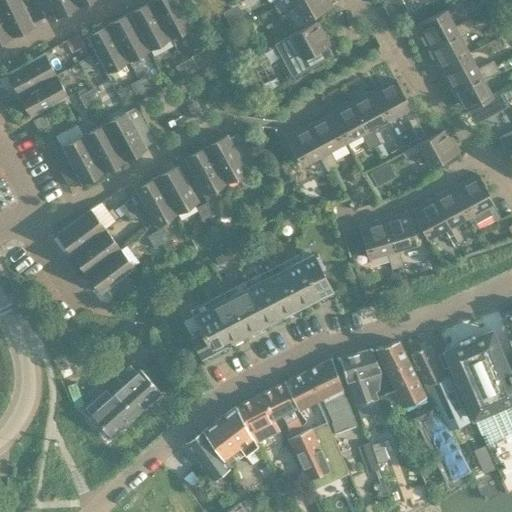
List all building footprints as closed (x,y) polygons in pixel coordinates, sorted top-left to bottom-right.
[(21,0),(0,0),(0,14),(11,37),(34,26),(21,0)] [(77,7),(73,0),(45,0),(47,3),(39,7),(45,18),(52,14),(54,18),(77,7)] [(151,0),(150,1),(169,38),(192,26),(177,0),(151,0)] [(277,13),(286,8),(281,0),(275,0),(272,2),(277,13)] [(281,0),(286,8),(294,4),(291,0),(281,0)] [(303,21),(323,10),(330,6),(327,0),(291,0),(294,4),(303,21)] [(150,1),(128,13),(149,49),(169,38),(150,1)] [(236,5),(223,12),(232,30),(246,22),(236,5)] [(417,25),(429,47),(456,32),(454,27),(445,10),(417,25)] [(107,24),(127,61),(149,49),(128,13),(107,24)] [(0,14),(0,42),(11,37),(0,14)] [(470,18),(462,23),(467,34),(476,29),(470,18)] [(318,21),(274,44),(277,50),(291,77),(332,55),(327,45),(330,43),(318,21)] [(429,47),(440,68),(468,54),(459,38),(467,34),(462,23),(454,27),(456,32),(429,47)] [(127,61),(107,24),(85,36),(105,73),(127,61)] [(78,35),(68,40),(73,50),(83,45),(78,35)] [(6,72),(18,94),(55,74),(43,52),(6,72)] [(440,68),(451,90),(479,75),(476,69),(468,54),(440,68)] [(89,56),(78,62),(82,69),(94,63),(89,56)] [(190,57),(182,61),(188,73),(196,69),(190,57)] [(181,77),(188,73),(182,61),(174,65),(181,77)] [(493,61),(484,65),(490,76),(498,72),(493,61)] [(484,65),(476,69),(479,75),(451,90),(463,112),(491,97),(482,80),(490,76),(484,65)] [(243,74),(250,87),(260,82),(253,69),(243,74)] [(67,96),(55,74),(18,94),(30,117),(67,96)] [(145,76),(137,80),(146,96),(154,92),(145,76)] [(394,79),(372,91),(387,119),(403,111),(411,127),(417,123),(394,79)] [(146,96),(137,80),(130,84),(138,100),(146,96)] [(94,88),(86,92),(92,103),(100,99),(94,88)] [(372,91),(351,103),(366,130),(371,127),(387,119),(372,91)] [(85,107),(92,103),(86,92),(79,96),(85,107)] [(351,103),(330,114),(345,142),(360,133),(365,141),(375,135),(371,127),(366,130),(351,103)] [(475,123),(489,115),(483,103),(468,110),(475,123)] [(103,123),(124,160),(146,148),(144,146),(153,141),(135,106),(103,123)] [(330,114),(309,125),(324,153),(329,150),(345,142),(330,114)] [(43,115),(33,120),(37,129),(48,123),(43,115)] [(103,123),(82,135),(102,172),(124,160),(103,123)] [(318,156),(322,164),(333,158),(329,150),(324,153),(309,125),(286,137),(301,165),(318,156)] [(458,152),(445,129),(401,153),(405,159),(421,150),(429,167),(458,152)] [(511,129),(497,137),(511,165),(511,129)] [(227,134),(205,146),(225,183),(258,165),(245,142),(243,144),(237,133),(229,137),(227,134)] [(80,184),(102,172),(82,135),(61,146),(58,142),(54,141),(46,145),(68,186),(78,180),(80,184)] [(380,144),(375,135),(365,141),(369,149),(380,144)] [(203,195),(225,183),(205,146),(183,158),(203,195)] [(337,166),(333,158),(322,164),(327,172),(337,166)] [(178,164),(155,176),(176,213),(198,201),(178,164)] [(455,187),(470,215),(474,223),(490,215),(494,223),(500,219),(477,175),(455,187)] [(176,213),(155,176),(133,189),(154,226),(176,213)] [(470,215),(455,187),(434,198),(449,226),(454,223),(470,215)] [(449,226),(434,198),(412,210),(427,238),(443,229),(448,237),(458,231),(454,223),(449,226)] [(118,207),(123,215),(135,206),(129,199),(118,207)] [(211,199),(204,203),(210,215),(217,210),(211,199)] [(210,215),(204,203),(196,207),(202,219),(210,215)] [(135,206),(123,215),(128,221),(140,212),(135,206)] [(71,254),(105,229),(89,208),(56,234),(71,254)] [(391,250),(397,249),(415,243),(407,213),(383,220),(391,250)] [(386,252),(388,261),(400,257),(397,249),(391,250),(383,220),(359,227),(368,257),(386,252)] [(154,231),(161,242),(168,238),(162,227),(154,231)] [(71,254),(85,273),(119,248),(105,229),(71,254)] [(161,242),(154,231),(147,235),(153,247),(161,242)] [(463,240),(458,231),(448,237),(452,245),(463,240)] [(188,237),(194,246),(201,242),(195,233),(188,237)] [(346,237),(351,255),(355,254),(366,251),(360,233),(346,237)] [(174,248),(169,238),(163,242),(168,251),(174,248)] [(258,243),(262,250),(269,246),(265,239),(258,243)] [(119,248),(85,273),(100,293),(105,289),(115,302),(131,283),(125,274),(134,267),(119,248)] [(227,251),(215,257),(216,260),(219,264),(231,257),(229,253),(227,251)] [(298,253),(279,263),(301,307),(320,297),(300,259),(298,253)] [(298,253),(300,259),(320,297),(332,291),(322,269),(325,268),(318,253),(314,255),(313,253),(301,259),(298,253)] [(388,261),(391,270),(402,266),(400,257),(388,261)] [(279,263),(261,272),(283,316),(301,307),(279,263)] [(261,272),(243,282),(266,325),(283,316),(261,272)] [(210,282),(205,273),(196,278),(202,287),(210,282)] [(399,276),(393,273),(388,283),(394,286),(399,276)] [(243,282),(225,291),(248,334),(266,325),(243,282)] [(225,291),(208,300),(230,344),(248,334),(225,291)] [(201,359),(230,344),(208,300),(190,309),(201,332),(190,337),(201,359)] [(511,313),(501,317),(511,347),(511,313)] [(460,344),(444,351),(473,417),(480,434),(484,433),(488,442),(511,431),(511,381),(511,380),(511,373),(511,372),(511,356),(503,361),(490,331),(473,338),(472,335),(459,341),(460,344)] [(393,412),(425,396),(398,341),(374,347),(396,388),(384,393),(390,406),(393,412)] [(432,395),(434,399),(449,429),(468,421),(448,377),(441,380),(436,369),(437,369),(427,348),(411,355),(431,392),(432,395)] [(338,358),(355,405),(360,417),(380,410),(375,397),(377,397),(377,396),(375,389),(378,388),(379,374),(378,371),(380,370),(370,349),(338,358)] [(331,358),(309,368),(321,397),(326,409),(327,411),(331,419),(329,420),(329,421),(330,423),(334,433),(356,424),(353,416),(347,401),(331,360),(331,358)] [(309,368),(284,381),(297,407),(298,408),(315,400),(321,397),(309,368)] [(123,383),(114,391),(136,415),(161,393),(140,369),(134,374),(130,370),(120,379),(123,383)] [(284,381),(260,393),(271,420),(282,415),(290,432),(301,427),(292,410),(297,407),(284,381)] [(105,388),(84,407),(90,413),(89,414),(111,438),(136,415),(114,391),(111,395),(105,388)] [(260,393),(235,406),(250,431),(246,433),(253,443),(277,431),(273,423),(272,421),(271,420),(260,393)] [(377,397),(375,397),(380,410),(390,406),(384,393),(377,396),(377,397)] [(235,406),(202,431),(228,467),(230,465),(232,468),(234,476),(239,472),(233,463),(235,461),(230,454),(239,447),(244,455),(251,465),(262,457),(256,446),(253,443),(246,433),(250,431),(235,406)] [(318,425),(288,439),(312,489),(314,488),(313,486),(332,478),(329,470),(344,463),(336,445),(331,434),(334,433),(330,423),(329,421),(329,420),(318,425)] [(202,431),(185,443),(211,479),(228,467),(202,431)] [(369,442),(358,446),(367,472),(378,468),(369,442)] [(485,444),(473,450),(483,473),(495,468),(485,444)] [(197,478),(190,470),(182,477),(190,483),(197,478)] [(383,482),(377,484),(381,496),(387,493),(383,482)] [(245,511),(239,502),(224,511),(245,511)]
